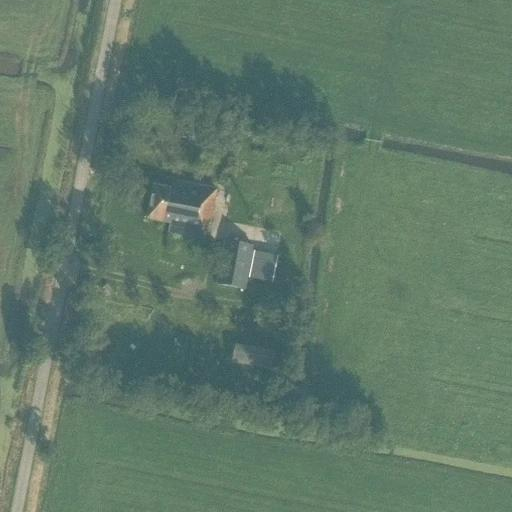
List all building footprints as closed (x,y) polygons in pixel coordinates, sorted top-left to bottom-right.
[(188,129),(188,141),(201,142),(202,126),(189,126),(188,129)] [(209,228),(217,194),(170,184),(168,191),(155,188),(148,220),(170,225),(168,234),(204,242),(207,228),(209,228)] [(252,246),(223,241),(215,285),(244,290),(252,246)] [(276,256),(253,252),(247,289),(270,293),(276,256)] [(112,294),(108,289),(106,286),(103,289),(100,291),(99,292),(105,299),(112,294)] [(234,346),(230,364),(271,371),(274,353),(234,346)]
